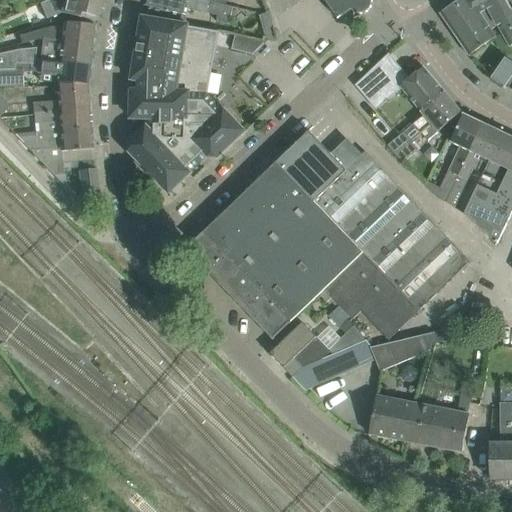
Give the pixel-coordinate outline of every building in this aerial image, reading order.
[(95,21),(96,20),(100,0),(99,0),(55,0),(59,9),(58,16),(95,21)] [(214,2),(215,2),(207,0),(146,0),(145,6),(184,15),(186,7),(203,11),(218,15),(216,21),(228,24),(232,7),(214,2)] [(324,0),(326,2),(338,19),(351,9),(354,12),(356,13),(360,14),(362,14),(366,13),(368,11),(371,8),(372,6),(372,2),(372,0),(324,0)] [(461,0),(441,14),(469,56),(480,49),(496,38),(491,30),(497,26),(494,21),(488,8),(480,13),(471,0),(461,0)] [(511,0),(471,0),(480,13),(488,8),(494,21),(497,26),(509,48),(511,46),(511,0)] [(269,10),(260,12),(267,39),(275,41),(269,10)] [(223,30),(149,12),(133,78),(139,80),(138,90),(132,90),(132,118),(147,119),(147,127),(131,141),(131,152),(169,193),(191,172),(190,171),(200,162),(199,160),(206,153),(208,156),(219,156),(245,131),(208,92),(223,30)] [(94,25),(74,23),(63,22),(63,27),(50,26),(19,35),(21,44),(37,38),(47,40),(47,43),(60,43),(92,46),(94,25)] [(234,35),(231,50),(252,55),(265,43),(234,35)] [(89,66),(92,46),(60,43),(47,43),(47,50),(36,49),(18,51),(0,55),(0,69),(13,69),(14,63),(34,63),(34,62),(35,62),(89,66)] [(492,78),(506,87),(511,75),(511,61),(506,58),(492,78)] [(87,86),(89,66),(35,62),(34,73),(42,73),(42,76),(56,77),(55,81),(57,81),(57,82),(87,86)] [(422,112),(445,92),(424,67),(382,102),(390,111),(381,118),(390,128),(391,127),(399,137),(406,131),(391,113),(403,103),(408,109),(415,104),(422,112)] [(13,87),(13,69),(0,69),(0,87),(13,87)] [(89,111),(87,89),(87,86),(57,82),(56,92),(54,92),(55,104),(32,106),(33,116),(89,111)] [(446,125),(462,112),(448,96),(445,92),(422,112),(424,115),(406,131),(399,137),(392,143),(388,146),(402,163),(417,150),(411,142),(422,133),(428,141),(438,132),(446,125)] [(0,115),(9,107),(0,97),(0,115)] [(27,114),(27,107),(20,108),(20,105),(12,106),(13,116),(21,115),(27,114)] [(34,135),(90,130),(89,111),(33,116),(33,126),(57,125),(57,131),(35,132),(15,135),(22,142),(32,143),(32,145),(35,145),(34,135)] [(446,202),(484,124),(464,115),(452,142),(463,147),(451,171),(449,170),(440,187),(428,182),(425,186),(438,198),(446,202)] [(491,160),(504,134),(484,124),(446,202),(455,209),(474,169),(485,174),(491,160)] [(62,152),(92,149),(90,130),(34,135),(35,145),(32,145),(32,149),(29,149),(53,175),(64,174),(62,152)] [(311,201),(336,179),(343,173),(306,134),(283,156),(277,162),(193,242),(195,244),(200,250),(194,256),(193,257),(221,287),(273,340),(323,292),(324,291),(352,319),(359,312),(387,341),(417,312),(311,201)] [(499,244),(511,217),(511,139),(505,134),(504,134),(491,160),(485,174),(466,214),(499,244)] [(469,261),(380,166),(366,152),(343,173),(336,179),(311,201),(417,312),(469,261)] [(82,197),(98,195),(94,169),(79,171),(82,197)] [(364,341),(354,329),(331,350),(302,321),(280,342),(282,343),(271,354),(290,374),(300,370),(332,356),(364,341)] [(452,342),(450,330),(438,332),(440,343),(452,342)] [(399,364),(431,350),(435,335),(421,338),(371,350),(364,341),(332,356),(300,370),(293,377),(306,391),(376,360),(381,372),(399,364)] [(470,414),(468,414),(471,395),(470,395),(472,387),(462,386),(457,412),(415,404),(407,442),(462,453),(470,414)] [(407,442),(415,404),(377,396),(370,435),(407,442)] [(511,422),(511,428),(511,441),(502,442),(502,437),(491,438),(491,480),(511,480),(511,422)]
